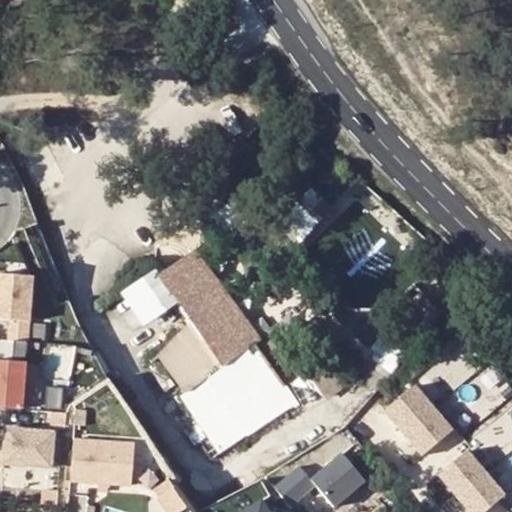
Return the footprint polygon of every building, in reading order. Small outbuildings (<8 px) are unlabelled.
[(274,226),(265,234),(262,230),(256,225),(253,227),(246,222),(240,230),(219,210),(211,217),(230,238),(270,277),(323,221),(313,211),(321,201),(311,191),(274,226)] [(265,234),(274,226),(270,222),(262,230),(265,234)] [(195,252),(158,280),(189,326),(157,359),(184,394),(180,398),(197,420),(209,438),(219,453),(294,403),(254,347),(261,341),(195,252)] [(32,277),(0,275),(0,319),(8,320),(7,342),(26,343),(32,277)] [(398,369),(407,350),(379,337),(370,357),(398,369)] [(79,376),(76,345),(45,348),(47,379),(79,376)] [(0,361),(0,408),(20,410),(23,364),(0,361)] [(430,409),(411,387),(383,412),(402,434),(430,409)] [(449,431),(430,409),(402,434),(421,456),(449,431)] [(209,438),(197,420),(186,428),(198,444),(209,438)] [(52,434),(4,430),(4,440),(0,440),(0,468),(3,469),(3,465),(49,468),(52,434)] [(73,440),(70,481),(130,486),(133,444),(73,440)] [(456,497),(484,473),(465,451),(437,475),(456,497)] [(363,481),(340,454),(309,480),(332,507),(363,481)] [(482,511),(503,495),(484,473),(456,497),(468,511),(482,511)] [(179,511),(185,508),(172,489),(157,499),(166,511),(179,511)] [(266,511),(260,501),(241,511),(266,511)]
